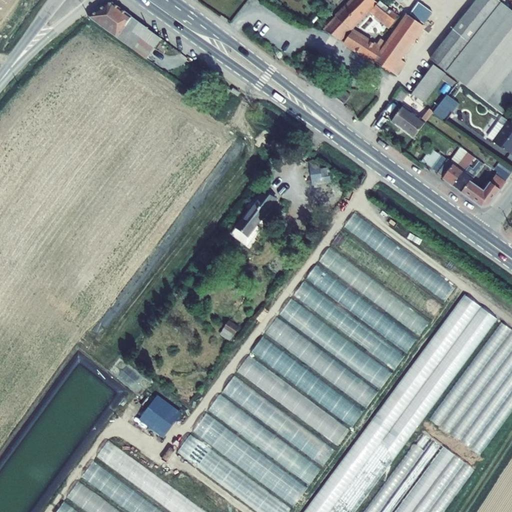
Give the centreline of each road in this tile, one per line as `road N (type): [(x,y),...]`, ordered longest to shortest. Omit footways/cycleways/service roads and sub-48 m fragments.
road 1 (secondary): [(142,0),(351,143)]
road 2 (secondary): [(351,143),(173,0)]
road 3 (secondary): [(351,143),(480,236)]
road 4 (tertiary): [(0,82),(92,0)]
